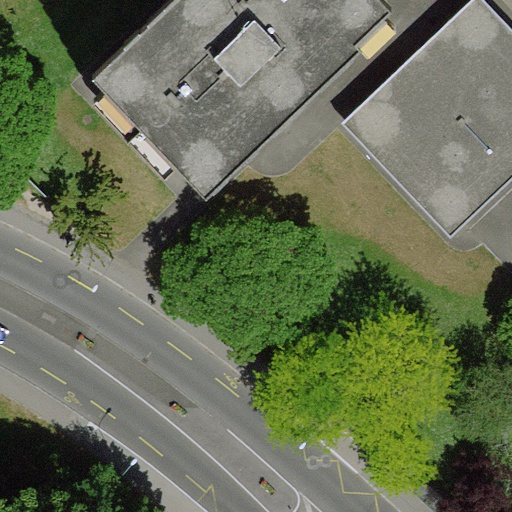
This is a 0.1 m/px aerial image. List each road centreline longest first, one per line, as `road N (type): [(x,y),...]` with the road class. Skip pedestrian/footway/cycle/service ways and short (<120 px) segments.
road 1 (secondary): [(361,511),(195,363),(0,250)]
road 2 (secondary): [(0,337),(85,382),(240,511)]
